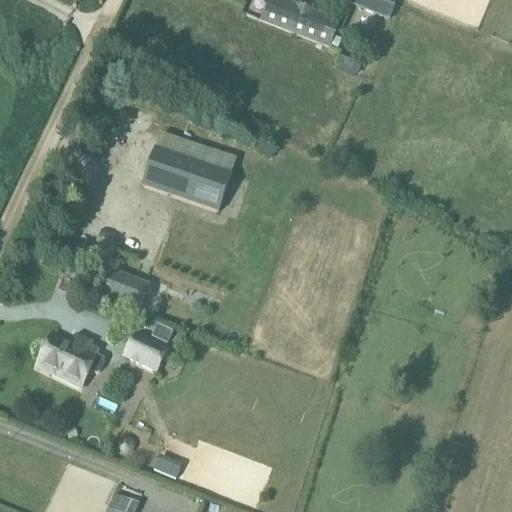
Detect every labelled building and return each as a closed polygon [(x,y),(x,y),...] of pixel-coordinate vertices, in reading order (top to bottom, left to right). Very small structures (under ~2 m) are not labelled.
[(281,0),(269,0),(261,22),(329,49),(339,23),(281,0)] [(338,0),(388,21),(395,0),(338,0)] [(343,56),(337,71),(354,78),(360,64),(343,56)] [(130,90),(126,99),(140,104),(143,95),(130,90)] [(161,136),(156,151),(231,177),(236,162),(161,136)] [(231,177),(156,151),(155,150),(141,190),(220,216),(232,177),(231,177)] [(215,296),(226,240),(164,227),(153,284),(215,296)] [(104,300),(139,313),(149,288),(113,274),(104,300)] [(52,334),(34,370),(81,393),(90,373),(96,376),(99,375),(105,364),(104,360),(97,356),(99,352),(73,340),(72,344),(52,334)] [(134,335),(123,357),(157,373),(168,351),(134,335)] [(75,430),(65,433),(69,442),(78,439),(75,430)] [(114,497),(108,511),(132,511),(135,505),(114,497)]
